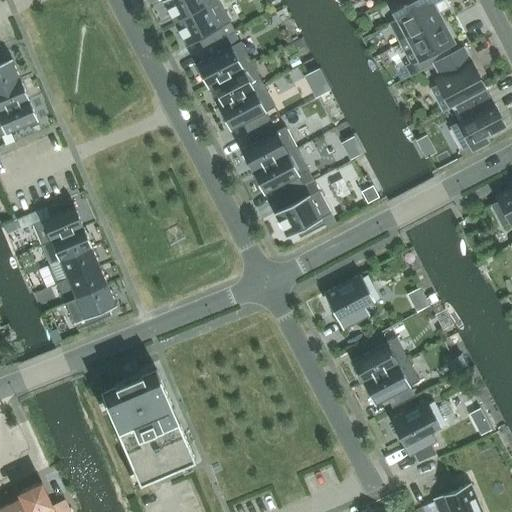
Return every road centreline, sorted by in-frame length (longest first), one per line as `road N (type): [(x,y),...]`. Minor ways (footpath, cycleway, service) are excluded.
road 1 (residential): [(267,282),(118,0)]
road 2 (residential): [(302,511),(372,483),(267,282)]
road 3 (residential): [(267,282),(511,152)]
road 4 (residential): [(24,380),(267,282)]
